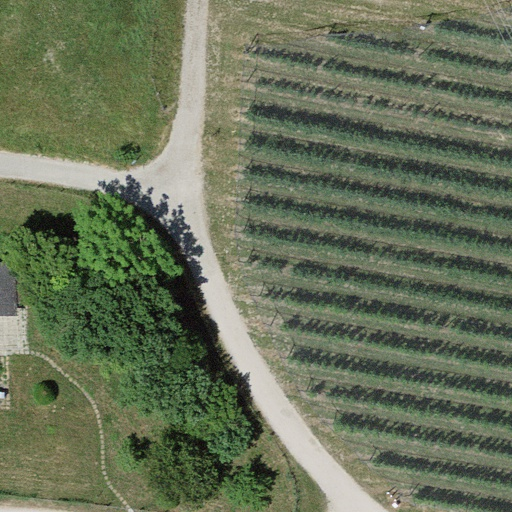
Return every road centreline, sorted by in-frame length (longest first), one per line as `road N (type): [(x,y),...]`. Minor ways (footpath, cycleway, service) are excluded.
road 1 (track): [(172,198),(252,370),(329,478),(372,511)]
road 2 (track): [(172,198),(191,0)]
road 3 (track): [(0,158),(109,173),(172,198)]
